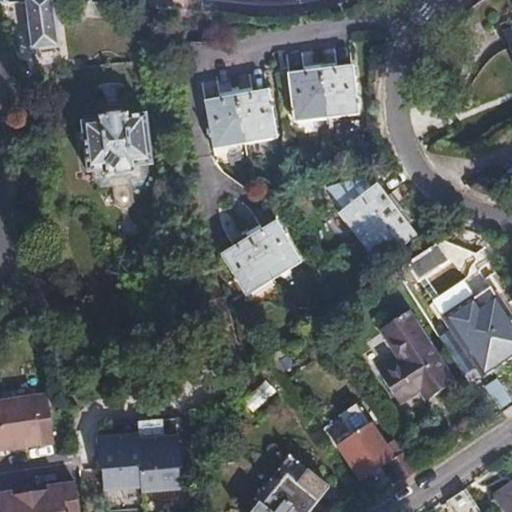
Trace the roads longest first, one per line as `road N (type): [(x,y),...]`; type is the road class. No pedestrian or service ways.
road 1 (residential): [(511,225),(484,221),(429,192),(404,161),(391,123),(390,82),(408,34),(440,0)]
road 2 (residential): [(378,511),(511,425)]
